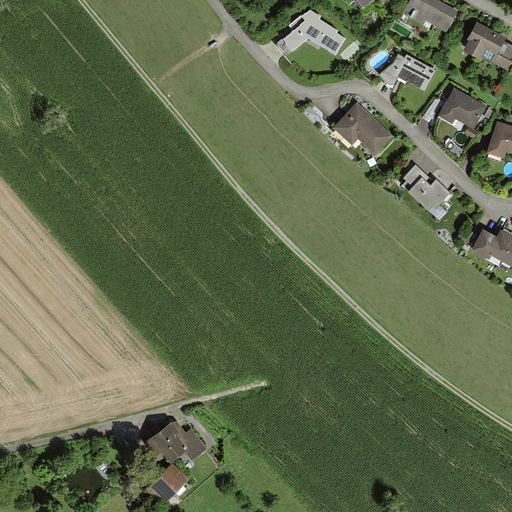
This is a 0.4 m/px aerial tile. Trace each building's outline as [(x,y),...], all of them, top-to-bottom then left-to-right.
[(457,11),(436,0),(410,0),(402,14),(423,25),(426,20),(446,31),(457,11)] [(308,37),(333,53),(343,38),(334,32),(335,30),(318,19),(319,17),(308,10),(287,25),(291,30),(280,39),(290,50),(308,37)] [(506,38),(477,22),(467,40),(470,41),(464,52),(481,61),(482,58),(507,71),(511,61),(511,45),(504,41),(506,38)] [(394,85),(398,77),(396,76),(405,58),(398,54),(394,63),(380,75),(389,84),(394,85)] [(436,70),(407,54),(405,58),(396,76),(398,77),(424,91),(436,70)] [(486,107),(455,90),(440,115),(453,123),(455,119),(474,129),(486,107)] [(373,152),(389,135),(355,105),(335,127),(351,142),(356,136),(373,152)] [(511,151),(511,127),(497,122),(486,151),(502,156),(505,149),(511,151)] [(437,208),(450,193),(437,180),(434,183),(416,166),(405,178),(408,181),(403,186),(429,210),(434,205),(437,208)] [(511,266),(511,238),(499,231),(496,237),(483,230),(472,248),(480,256),(488,257),(490,253),(511,266)] [(174,417),(150,434),(154,438),(169,459),(185,447),(192,457),(206,447),(191,427),(185,432),(174,417)] [(172,462),(148,487),(163,502),(188,477),(172,462)]
